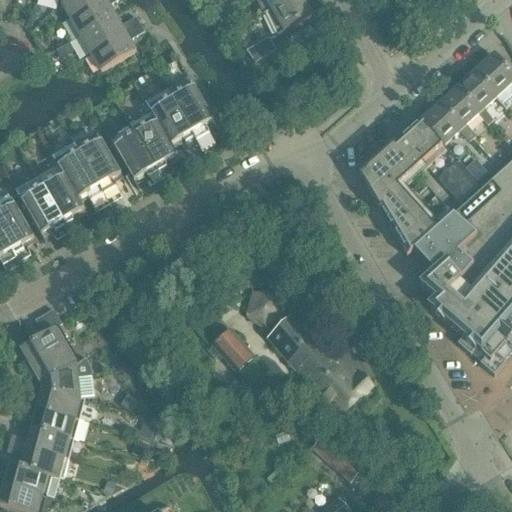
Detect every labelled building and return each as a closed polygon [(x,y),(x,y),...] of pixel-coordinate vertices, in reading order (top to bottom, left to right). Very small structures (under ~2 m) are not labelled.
[(67,0),(60,5),(69,22),(108,0),(67,0)] [(123,0),(108,0),(69,22),(79,38),(114,18),(109,9),(124,0),(123,0)] [(228,0),(226,0),(213,8),(218,16),(232,7),(228,0)] [(253,0),(263,20),(265,18),(296,0),(253,0)] [(299,0),(296,0),(265,18),(275,41),(311,20),(299,0)] [(388,6),(379,11),(384,20),(392,15),(388,6)] [(232,7),(218,16),(223,22),(236,15),(232,7)] [(114,18),(79,38),(90,57),(140,29),(135,20),(120,29),(114,18)] [(140,29),(90,57),(101,76),(135,55),(129,44),(144,35),(140,29)] [(238,43),(248,38),(244,30),(233,36),(237,44),(238,43)] [(254,66),(274,55),(268,43),(246,55),(254,66)] [(511,81),(493,60),(475,77),(497,101),(495,103),(504,114),(509,109),(507,106),(511,101),(511,81)] [(475,77),(457,92),(479,117),(477,119),(487,130),(492,125),(484,113),(495,103),(497,101),(475,77)] [(193,91),(172,103),(195,144),(217,132),(214,128),(193,91)] [(457,92),(439,108),(461,133),(459,135),(469,146),(474,141),(466,129),(477,119),(479,117),(457,92)] [(166,93),(144,105),(150,116),(150,115),(174,156),(175,156),(195,144),(172,103),(166,93)] [(439,108),(420,125),(443,150),(444,149),(459,135),(461,133),(439,108)] [(150,116),(130,127),(159,179),(181,167),(175,156),(174,156),(150,115),(150,116)] [(420,125),(358,181),(407,261),(414,253),(439,231),(404,192),(448,153),(444,149),(443,150),(420,125)] [(130,127),(108,140),(137,192),(159,179),(130,127)] [(100,144),(78,156),(102,198),(124,185),(100,144)] [(72,147),(51,159),(57,169),(57,168),(81,210),(102,198),(78,156),(72,147)] [(475,164),(465,173),(477,186),(487,177),(475,164)] [(439,231),(414,253),(414,254),(433,275),(418,288),(434,303),(426,310),(431,314),(429,316),(443,327),(444,326),(462,342),(457,348),(470,359),(471,358),(481,366),(479,367),(493,380),(506,366),(504,364),(511,355),(511,165),(483,192),(439,231)] [(455,166),(436,183),(457,207),(476,189),(455,166)] [(57,169),(36,181),(66,233),(87,221),(81,210),(57,168),(57,169)] [(36,181),(14,193),(44,246),(66,233),(36,181)] [(7,197),(0,201),(0,235),(15,262),(37,250),(7,197)] [(0,235),(0,270),(15,262),(0,235)] [(278,248),(262,262),(290,292),(305,278),(278,248)] [(33,343),(19,351),(26,363),(21,366),(26,373),(64,351),(54,332),(61,328),(53,312),(45,317),(34,324),(39,332),(42,338),(33,343)] [(329,356),(294,317),(267,341),(336,420),(373,389),(362,377),(362,369),(342,346),(329,356)] [(235,375),(253,360),(230,332),(212,348),(235,375)] [(64,351),(26,373),(31,381),(35,378),(40,387),(40,388),(74,368),(74,367),(72,364),(64,351)] [(74,368),(40,388),(41,393),(79,403),(79,402),(93,400),(91,380),(92,380),(91,371),(86,363),(74,368)] [(22,398),(19,408),(74,423),(80,404),(79,403),(41,393),(38,402),(22,398)] [(127,399),(120,410),(131,416),(138,406),(127,399)] [(19,408),(17,415),(34,420),(30,433),(69,443),(69,442),(76,444),(82,425),(74,423),(19,408)] [(11,438),(9,448),(64,462),(69,443),(30,433),(28,443),(11,438)] [(328,466),(335,472),(350,486),(362,472),(347,459),(324,439),(312,452),(326,465),(328,466)] [(135,446),(132,457),(143,460),(146,448),(135,446)] [(9,448),(7,455),(23,459),(20,469),(20,472),(47,479),(46,480),(58,483),(64,462),(9,448)] [(0,477),(0,487),(41,498),(46,480),(47,479),(20,472),(20,469),(8,466),(5,479),(0,477)] [(106,484),(103,495),(111,498),(114,487),(106,484)] [(0,487),(0,496),(0,497),(0,498),(0,509),(10,511),(37,511),(41,498),(0,487)] [(345,511),(337,503),(326,511),(345,511)]
